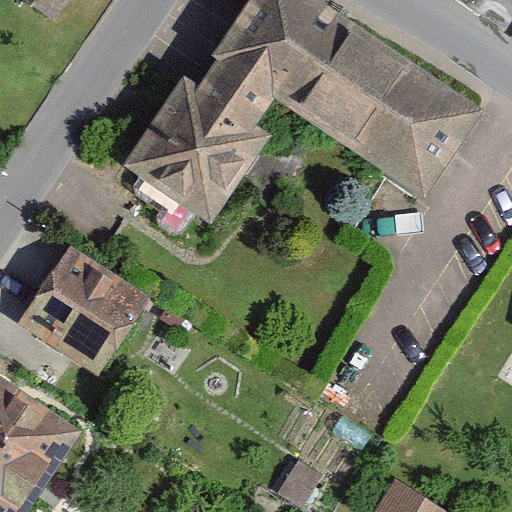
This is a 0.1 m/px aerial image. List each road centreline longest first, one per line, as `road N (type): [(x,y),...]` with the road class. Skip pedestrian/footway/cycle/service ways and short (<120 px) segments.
road 1 (residential): [(129,0),(0,197)]
road 2 (residential): [(511,70),(403,0)]
